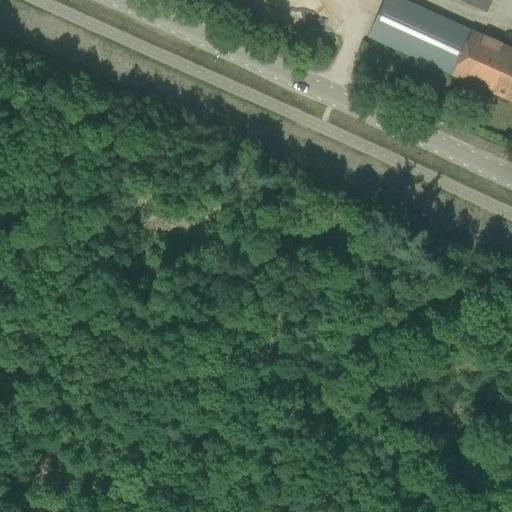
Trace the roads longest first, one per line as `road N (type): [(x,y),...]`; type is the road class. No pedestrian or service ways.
road 1 (tertiary): [(511,182),(110,0)]
road 2 (track): [(34,511),(0,360)]
